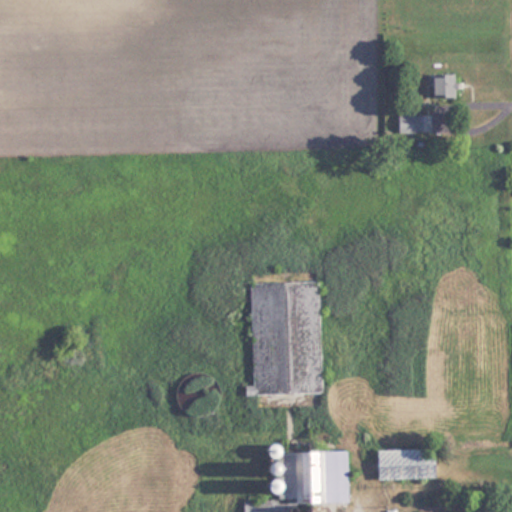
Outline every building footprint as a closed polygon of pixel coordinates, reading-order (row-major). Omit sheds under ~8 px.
[(434,74),(434,99),(459,99),(459,74),(434,74)] [(397,115),(397,133),(434,133),(434,115),(397,115)] [(257,385),(250,386),(250,397),(326,395),(324,282),(255,284),(257,385)] [(441,449),(382,449),(382,479),(441,480),(441,449)] [(348,452),(285,453),(286,464),(270,464),(270,479),(299,478),(300,504),(349,503),(348,452)] [(291,511),(291,501),(256,501),(256,511),(291,511)]
